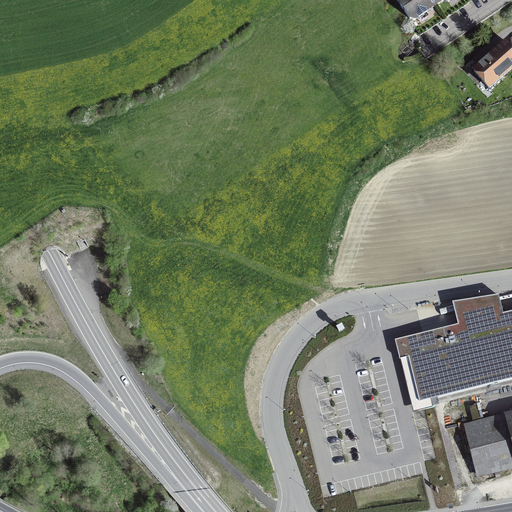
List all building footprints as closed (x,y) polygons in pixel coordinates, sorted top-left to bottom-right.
[(396,0),(420,35),(469,1),(468,0),(396,0)] [(489,88),(511,68),(511,47),(507,42),(474,71),(489,88)] [(498,295),(461,301),(466,323),(395,340),(400,359),(408,357),(419,402),(511,379),(511,311),(503,314),(498,295)] [(470,407),(473,420),(483,417),(480,404),(470,407)] [(474,460),(478,475),(511,466),(511,413),(466,425),(468,434),(461,436),(467,461),(474,460)]
